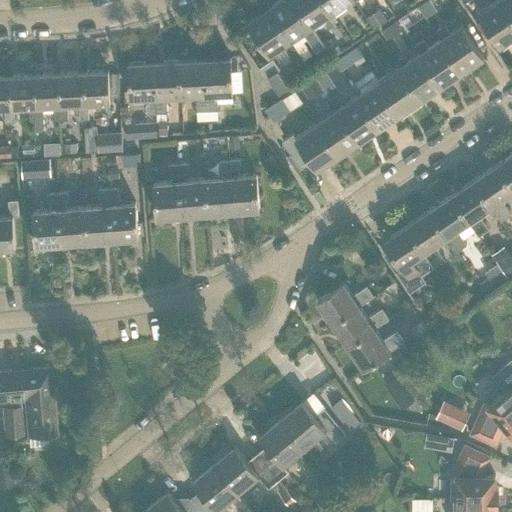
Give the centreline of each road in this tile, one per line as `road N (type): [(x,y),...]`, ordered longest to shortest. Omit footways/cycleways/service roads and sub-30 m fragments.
road 1 (unclassified): [(298,246),(511,99)]
road 2 (residential): [(59,511),(234,362)]
road 3 (unclassified): [(0,325),(196,304)]
road 4 (residential): [(0,19),(156,0)]
road 5 (residential): [(234,362),(270,340),(298,246)]
